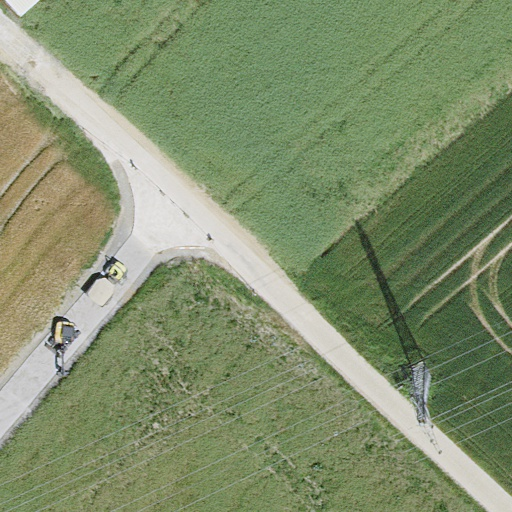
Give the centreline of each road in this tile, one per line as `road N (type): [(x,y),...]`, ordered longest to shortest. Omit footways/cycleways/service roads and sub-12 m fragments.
road 1 (track): [(0,33),(502,511)]
road 2 (track): [(183,210),(0,427)]
